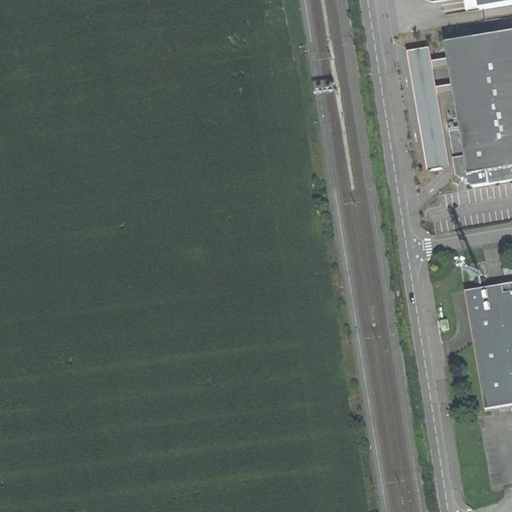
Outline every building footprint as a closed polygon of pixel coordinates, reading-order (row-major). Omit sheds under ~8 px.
[(467,0),(470,11),(482,9),(480,0),(467,0)] [(511,0),(480,0),(482,9),(511,3),(511,0)] [(448,43),(460,41),(457,25),(429,30),(431,45),(448,43)] [(511,31),(460,41),(448,43),(456,93),(462,127),(449,129),(457,176),(473,187),(511,180),(511,31)] [(511,404),(511,279),(500,281),(501,285),(490,287),(470,291),(471,299),(470,300),(470,302),(468,302),(470,310),(473,310),(474,317),(471,317),(485,399),(499,397),(500,400),(505,403),(510,402),(510,405),(511,404)] [(486,409),(510,405),(510,402),(505,403),(500,400),(499,397),(485,399),(486,409)]
